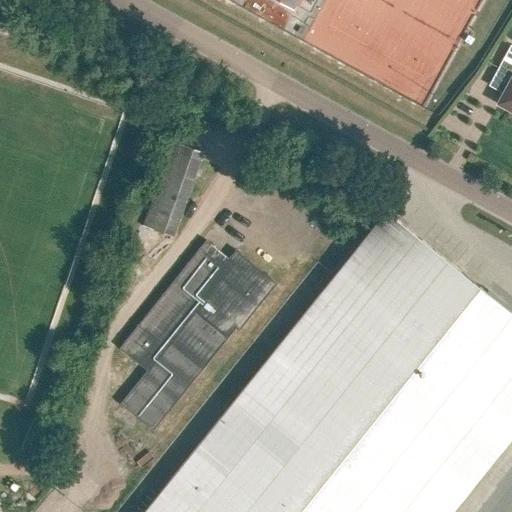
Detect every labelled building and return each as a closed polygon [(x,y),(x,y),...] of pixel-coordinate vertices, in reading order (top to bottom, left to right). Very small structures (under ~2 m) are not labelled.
[(277,0),(292,8),(296,0),(277,0)] [(511,65),(501,59),(497,66),(511,74),(501,92),(495,103),(511,111),(511,65)] [(143,227),(173,237),(203,151),(172,141),(143,227)] [(450,511),(511,436),(511,318),(382,214),(141,511),(450,511)] [(118,404),(152,431),(234,328),(237,331),(275,283),(239,254),(232,262),(204,240),(117,349),(145,371),(118,404)]
